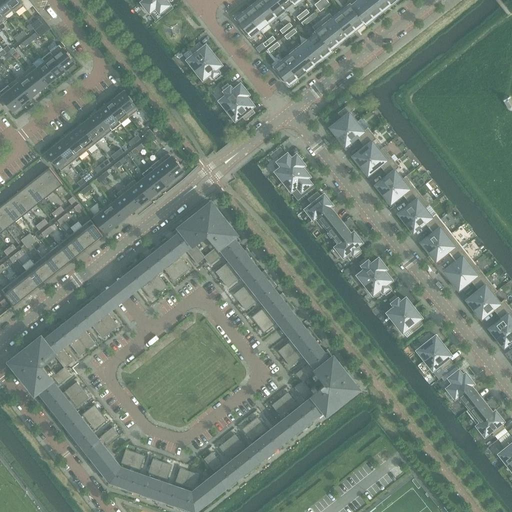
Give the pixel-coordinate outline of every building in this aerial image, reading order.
[(13,8),(6,0),(0,0),(0,9),(4,15),(12,9),(13,8)] [(24,5),(19,0),(6,0),(13,8),(12,9),(15,13),(24,5)] [(170,5),(165,0),(143,0),(141,2),(150,12),(156,7),(160,13),(170,5)] [(278,18),(263,0),(259,0),(253,5),(269,25),(278,18)] [(284,9),(276,0),(263,0),(278,18),(276,15),(284,9)] [(296,7),(290,0),(276,0),(284,9),(293,3),(296,7)] [(374,17),(360,0),(348,0),(348,1),(366,24),(374,17)] [(382,10),(374,0),(360,0),(374,17),(382,10)] [(391,4),(388,0),(374,0),(382,10),(391,4)] [(366,24),(348,1),(347,2),(339,9),(357,31),(360,28),(358,27),(364,23),(365,24),(366,24)] [(269,25),(253,5),(245,11),(259,29),(267,23),(269,25)] [(357,31),(339,9),(341,11),(333,17),(329,13),(347,36),(353,31),(354,33),(357,31)] [(259,29),(245,11),(236,18),(240,23),(238,26),(248,38),(259,29)] [(347,36),(329,13),(320,20),(340,44),(343,42),(341,40),(347,36)] [(36,27),(44,20),(40,15),(33,22),(36,27)] [(44,20),(34,29),(36,32),(47,23),(44,20)] [(340,44),(320,20),(312,27),(317,33),(331,51),(332,51),(330,49),(336,45),(337,46),(340,44)] [(51,28),(47,23),(36,32),(40,37),(51,28)] [(331,51),(317,33),(308,40),(323,58),(331,51)] [(323,58),(308,40),(301,46),(299,44),(298,44),(314,65),(323,58)] [(195,70),(214,55),(206,45),(203,47),(199,42),(189,50),(193,55),(187,60),(195,70)] [(314,65),(298,44),(289,51),(306,71),(314,65)] [(59,45),(50,52),(53,56),(65,70),(73,63),(70,59),(71,57),(67,52),(66,53),(59,45)] [(306,71),(289,51),(291,53),(283,60),(297,78),(306,71)] [(216,69),(221,65),(214,55),(195,70),(203,79),(210,73),(215,80),(221,75),(216,69)] [(53,56),(45,62),(56,77),(65,70),(53,56)] [(297,78),(283,60),(272,69),(282,81),(285,80),(289,85),(297,78)] [(56,77),(45,62),(37,69),(36,69),(48,83),(56,77)] [(48,83),(36,69),(37,69),(33,65),(25,72),(39,90),(48,83)] [(39,90),(25,72),(16,78),(31,97),(39,90)] [(31,97),(16,78),(8,85),(22,104),(31,97)] [(227,110),(248,94),(240,84),(233,90),(227,83),(221,88),(227,95),(219,100),(227,110)] [(22,104),(8,85),(0,91),(0,93),(5,101),(4,102),(8,107),(10,106),(13,111),(22,104)] [(138,110),(131,101),(133,100),(129,95),(127,96),(124,91),(115,99),(126,113),(129,117),(138,110)] [(251,107),(253,105),(246,96),(248,94),(227,110),(235,120),(241,115),(245,120),(255,113),(251,107)] [(126,113),(115,99),(106,105),(118,120),(118,119),(126,113)] [(350,113),(354,110),(349,104),(338,113),(342,118),(330,127),(338,137),(357,122),(350,113)] [(118,120),(106,105),(98,112),(112,130),(121,123),(118,119),(118,120)] [(112,130),(98,112),(89,119),(104,137),(112,130)] [(104,137),(89,119),(81,125),(95,144),(104,137)] [(372,133),(368,127),(363,131),(357,122),(338,137),(345,146),(357,137),(361,142),(372,133)] [(95,144),(81,125),(72,132),(87,150),(95,144)] [(157,138),(150,129),(146,132),(153,142),(157,138)] [(87,150),(72,132),(64,139),(78,157),(87,150)] [(372,142),(376,138),(372,133),(361,142),(365,147),(353,156),(360,165),(383,147),(379,150),(372,142)] [(131,146),(140,139),(137,135),(128,142),(131,146)] [(78,157),(64,139),(55,145),(70,164),(78,157)] [(70,164),(55,145),(46,153),(50,157),(48,158),(53,164),(54,163),(61,171),(70,164)] [(395,162),(390,156),(383,147),(360,165),(368,175),(380,165),(384,170),(395,162)] [(181,165),(176,160),(175,161),(168,153),(160,159),(174,178),(183,171),(179,167),(181,165)] [(304,164),(296,155),(291,159),(287,153),(277,161),(281,166),(275,171),(283,181),(304,164)] [(174,178),(160,159),(151,166),(166,185),(174,178)] [(406,176),(402,179),(395,170),(399,167),(395,162),(384,170),(387,175),(376,185),(383,194),(406,176)] [(310,176),(302,167),(305,165),(304,164),(283,181),(291,191),(297,186),(301,191),(311,183),(307,178),(310,176)] [(166,185),(151,166),(142,173),(145,177),(146,177),(157,191),(166,185)] [(62,184),(50,168),(42,175),(54,191),(62,184)] [(54,191),(42,175),(34,181),(46,197),(54,191)] [(417,190),(406,176),(383,194),(390,203),(402,194),(406,199),(417,190)] [(157,191),(146,177),(145,177),(137,183),(137,184),(148,198),(157,191)] [(148,198),(137,184),(137,183),(134,179),(125,187),(140,205),(148,198)] [(46,197),(34,181),(26,188),(38,203),(46,197)] [(140,205),(125,187),(116,194),(120,198),(120,197),(131,212),(140,205)] [(26,188),(21,191),(18,194),(30,209),(38,203),(26,188)] [(429,205),(417,190),(406,199),(410,204),(398,213),(406,223),(429,205)] [(332,204),(324,194),(321,196),(317,191),(307,199),(311,204),(305,209),(313,219),(332,204)] [(30,209),(18,194),(10,200),(22,216),(30,209)] [(131,212),(120,197),(120,198),(111,204),(123,219),(131,212)] [(22,216),(10,200),(2,207),(14,222),(22,216)] [(123,219),(111,204),(103,210),(103,211),(114,225),(123,219)] [(329,206),(332,204),(313,219),(314,219),(322,228),(325,226),(328,230),(340,220),(329,206)] [(180,226),(193,243),(203,235),(214,249),(235,233),(214,206),(210,210),(207,206),(207,205),(190,219),(193,223),(190,225),(187,221),(180,226)] [(440,219),(436,213),(431,217),(425,208),(429,205),(406,223),(413,232),(425,223),(429,228),(440,219)] [(14,222),(2,207),(0,207),(0,221),(6,228),(14,222)] [(114,225),(103,211),(103,210),(102,209),(93,216),(106,232),(114,225)] [(102,234),(91,219),(82,226),(94,241),(102,234)] [(428,251),(451,233),(440,219),(429,228),(433,233),(421,242),(428,251)] [(354,232),(351,234),(340,220),(328,230),(339,243),(331,250),(354,232)] [(94,241),(82,226),(74,232),(86,247),(94,241)] [(180,226),(172,233),(175,237),(172,239),(182,251),(185,248),(197,264),(204,257),(205,257),(193,243),(180,226)] [(86,247),(74,232),(66,239),(78,253),(86,247)] [(362,242),(354,232),(331,250),(337,258),(342,255),(343,257),(350,251),(353,254),(359,250),(356,246),(362,242)] [(240,247),(237,244),(241,241),(235,233),(214,249),(205,257),(204,257),(210,265),(225,253),(228,257),(240,247)] [(463,248),(451,233),(428,251),(436,261),(447,251),(452,256),(463,248)] [(33,237),(28,241),(32,245),(37,242),(33,237)] [(178,254),(182,251),(172,239),(169,242),(166,238),(158,244),(182,275),(190,269),(178,254)] [(78,253),(66,239),(58,245),(70,260),(78,253)] [(158,244),(150,251),(153,254),(150,257),(159,269),(162,266),(174,281),(182,275),(158,244)] [(70,260),(58,245),(50,251),(62,266),(70,260)] [(253,255),(246,247),(242,250),(240,247),(228,257),(231,260),(215,272),(222,280),(253,255)] [(474,262),(463,248),(452,256),(456,262),(444,271),(451,280),(474,262)] [(62,266),(50,251),(42,258),(54,272),(62,266)] [(258,270),(255,266),(259,263),(253,255),(222,280),(228,288),(243,276),(246,279),(258,270)] [(156,272),(159,269),(150,257),(146,260),(143,256),(135,262),(160,293),(167,287),(156,272)] [(386,268),(378,258),(371,264),(365,257),(359,262),(365,269),(357,275),(365,285),(386,268)] [(54,272),(42,258),(34,264),(46,279),(54,272)] [(135,262),(127,268),(128,270),(130,272),(128,274),(126,275),(136,287),(140,284),(141,286),(151,299),(160,293),(135,262)] [(485,276),(474,262),(451,280),(459,290),(470,280),(474,285),(485,276)] [(46,279),(34,264),(26,270),(38,285),(46,279)] [(391,280),(384,270),(386,268),(365,285),(373,294),(380,289),(386,295),(392,291),(386,284),(391,280)] [(38,285),(26,270),(18,277),(30,291),(38,285)] [(130,272),(128,270),(95,297),(97,299),(99,297),(101,295),(110,308),(106,311),(108,312),(141,286),(140,284),(136,287),(126,275),(128,274),(130,272)] [(271,278),(264,270),(260,273),(258,270),(246,279),(248,282),(233,294),(240,302),(271,278)] [(497,291),(485,276),(474,285),(478,290),(466,300),(474,309),(497,291)] [(30,291),(18,277),(10,283),(22,298),(30,291)] [(276,292),(273,289),(277,286),(271,278),(240,302),(246,310),(261,298),(264,302),(276,292)] [(22,298),(10,283),(2,290),(13,304),(22,298)] [(497,314),(508,305),(504,299),(500,303),(493,294),(497,291),(474,309),(481,318),(493,309),(497,314)] [(288,301),(282,292),(278,296),(276,292),(264,302),(266,305),(251,317),(258,325),(288,301)] [(106,311),(110,308),(101,295),(99,297),(97,299),(95,297),(94,295),(86,301),(110,332),(118,326),(108,312),(106,311)] [(395,322),(413,308),(406,298),(400,302),(395,295),(389,300),(394,307),(387,312),(395,322)] [(86,301),(78,307),(81,311),(78,314),(87,326),(90,323),(102,338),(110,332),(86,301)] [(294,315),(293,314),(291,312),(295,308),(288,301),(258,325),(264,333),(279,321),(282,325),(294,315)] [(511,325),(511,309),(508,305),(497,314),(501,319),(489,328),(497,338),(511,325)] [(423,325),(419,319),(421,317),(413,308),(395,322),(403,332),(409,327),(413,332),(423,325)] [(84,328),(87,326),(78,314),(74,316),(71,313),(63,319),(88,350),(96,343),(84,328)] [(302,325),(294,315),(282,325),(290,335),(302,325)] [(63,319),(55,325),(58,329),(55,332),(65,344),(68,341),(80,356),(88,350),(63,319)] [(315,334),(309,326),(305,329),(303,327),(302,325),(290,335),(293,339),(278,351),(284,359),(315,334)] [(511,325),(497,338),(504,347),(511,340),(511,325)] [(61,346),(65,344),(55,332),(52,334),(49,330),(41,337),(54,353),(65,367),(73,361),(61,346)] [(443,345),(435,335),(433,337),(429,332),(419,340),(423,345),(417,350),(425,360),(443,345)] [(320,349),(318,345),(322,342),(315,334),(284,359),(291,367),(306,355),(308,358),(320,349)] [(38,366),(54,353),(41,337),(14,358),(15,358),(18,362),(14,365),(14,364),(13,365),(27,382),(31,379),(33,381),(29,385),(34,392),(49,380),(38,366)] [(448,357),(451,355),(443,345),(425,360),(432,370),(439,365),(443,370),(453,362),(448,357)] [(333,357),(327,349),(323,352),(320,349),(308,358),(311,361),(296,373),(302,381),(303,381),(312,374),(333,357)] [(333,357),(312,374),(321,385),(312,392),(327,411),(353,391),(353,390),(352,390),(350,387),(353,384),(354,383),(341,366),(336,370),(334,367),(338,364),(333,357)] [(71,375),(65,367),(49,380),(34,392),(41,399),(44,396),(47,400),(59,390),(56,387),(71,375)] [(473,383),(465,373),(463,375),(459,370),(449,378),(453,383),(447,388),(448,389),(444,393),(450,401),(473,383)] [(303,381),(302,381),(294,387),(306,402),(303,404),(313,416),(316,414),(319,418),(327,411),(312,392),(303,381)] [(83,390),(77,382),(62,394),(59,390),(47,400),(50,403),(46,406),(52,414),(83,390)] [(471,385),(473,383),(450,401),(459,395),(469,408),(466,411),(482,399),(471,385)] [(89,398),(83,390),(52,414),(58,422),(62,419),(65,423),(77,413),(74,409),(89,398)] [(303,404),(300,407),(288,392),(280,398),(304,429),(312,423),(309,419),(313,416),(303,404)] [(280,398),(272,405),(284,420),(280,423),(289,435),(291,434),(293,432),(296,436),(304,429),(280,398)] [(482,399),(466,411),(477,425),(477,426),(495,411),(492,413),(482,399)] [(101,412),(95,404),(79,416),(77,413),(65,423),(67,426),(64,429),(70,437),(101,412)] [(500,423),(503,421),(495,411),(477,426),(485,435),(491,431),(495,436),(505,428),(500,423)] [(107,420),(101,412),(70,437),(76,445),(80,442),(83,445),(95,436),(92,432),(107,420)] [(273,428),(269,431),(257,416),(250,422),(274,453),(282,447),(279,443),(281,441),(283,440),(273,428)] [(250,422),(241,429),(253,444),(250,446),(260,458),(263,456),(266,460),(274,453),(250,422)] [(280,423),(273,428),(283,440),(289,435),(280,423)] [(119,435),(112,427),(97,439),(95,436),(83,445),(85,448),(82,451),(88,460),(104,447),(119,435)] [(250,446),(247,449),(235,434),(227,440),(251,471),(259,465),(256,461),(260,458),(250,446)] [(507,463),(511,459),(511,437),(511,436),(501,443),(505,449),(499,453),(507,463)] [(227,440),(219,447),(231,462),(228,464),(237,476),(240,474),(243,478),(251,471),(227,440)] [(115,465),(119,467),(104,447),(88,460),(108,484),(113,486),(114,482),(110,480),(115,465)] [(136,452),(126,449),(119,467),(115,465),(110,480),(114,482),(113,486),(123,490),(136,452)] [(145,456),(136,452),(123,490),(132,493),(134,488),(138,490),(143,475),(139,474),(145,456)] [(228,464),(224,467),(212,452),(204,459),(215,472),(224,484),(228,490),(237,483),(234,479),(237,476),(228,464)] [(163,462),(153,458),(147,477),(143,475),(138,490),(141,491),(140,496),(150,499),(163,462)] [(172,465),(163,462),(150,499),(159,502),(161,498),(165,499),(170,485),(166,483),(172,465)] [(190,471),(180,468),(174,486),(170,485),(165,499),(169,500),(167,505),(177,509),(190,471)] [(199,474),(190,471),(177,509),(186,511),(188,507),(193,509),(198,494),(193,493),(195,488),(199,474)] [(224,484),(215,472),(195,488),(193,493),(198,494),(193,509),(224,484)]
